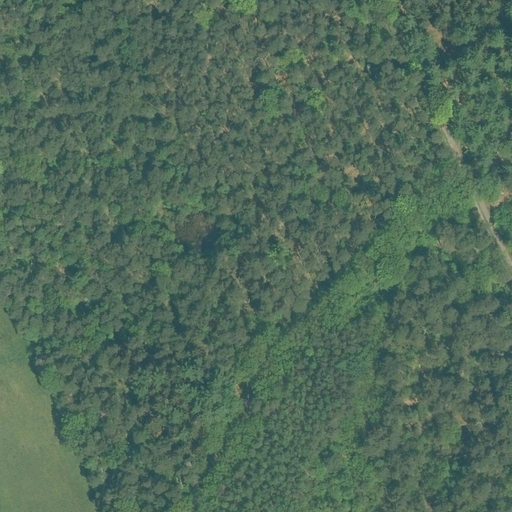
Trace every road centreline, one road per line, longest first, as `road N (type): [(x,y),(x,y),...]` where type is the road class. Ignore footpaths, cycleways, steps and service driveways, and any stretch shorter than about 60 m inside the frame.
road 1 (track): [(191,511),(275,347),(461,159)]
road 2 (track): [(386,0),(461,159)]
